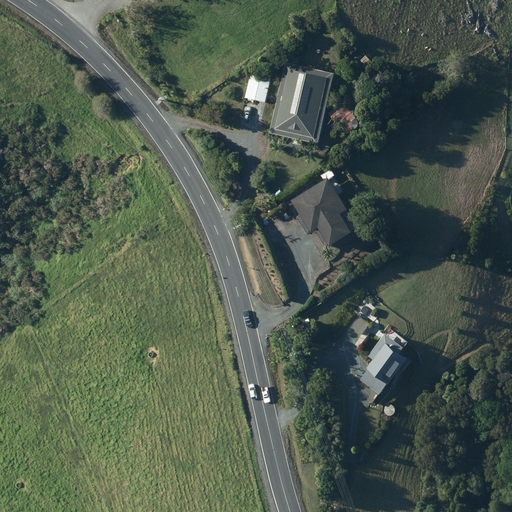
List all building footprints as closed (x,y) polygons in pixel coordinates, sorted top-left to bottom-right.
[(232,0),(243,25),(291,4),(289,0),(232,0)] [(365,55),(361,59),(367,66),(371,62),(365,55)] [(285,62),(269,132),(317,142),(333,73),(285,62)] [(251,73),(245,96),(264,101),(270,77),(251,73)] [(332,118),(326,123),(334,131),(340,126),(346,133),(358,122),(354,118),(356,116),(341,101),(328,114),(332,118)] [(320,174),(322,178),(290,199),(301,215),(297,218),(307,234),(314,229),(325,246),(357,225),(327,179),(334,174),(330,168),(320,174)] [(367,322),(376,308),(363,300),(354,314),(367,322)] [(307,318),(302,321),(306,327),(311,324),(307,318)] [(366,368),(367,369),(360,379),(378,393),(386,382),(387,383),(405,358),(398,353),(403,346),(384,333),(369,355),(373,358),(366,368)]
